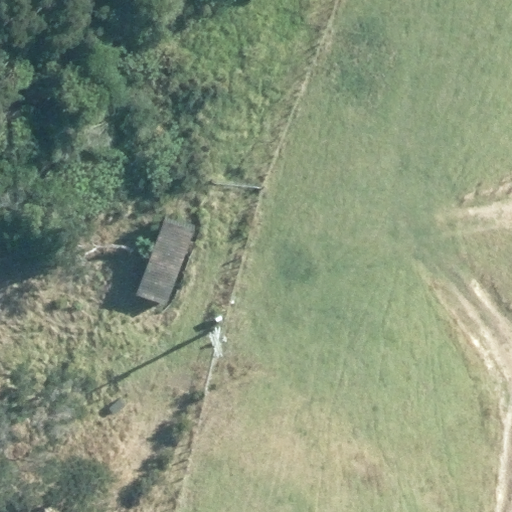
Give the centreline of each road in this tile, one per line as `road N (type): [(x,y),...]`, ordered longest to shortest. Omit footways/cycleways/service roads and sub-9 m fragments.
road 1 (track): [(69,511),(157,361),(260,319),(374,220),(422,0)]
road 2 (track): [(511,232),(374,220)]
